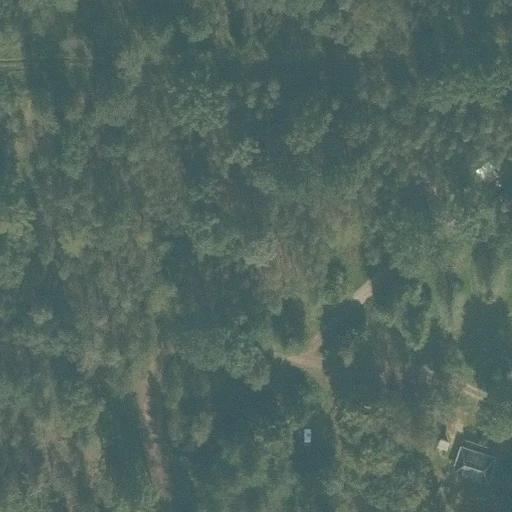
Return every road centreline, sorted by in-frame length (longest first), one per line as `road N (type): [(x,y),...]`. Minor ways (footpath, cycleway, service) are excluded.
road 1 (track): [(511,47),(173,66),(0,64)]
road 2 (track): [(333,369),(343,511)]
